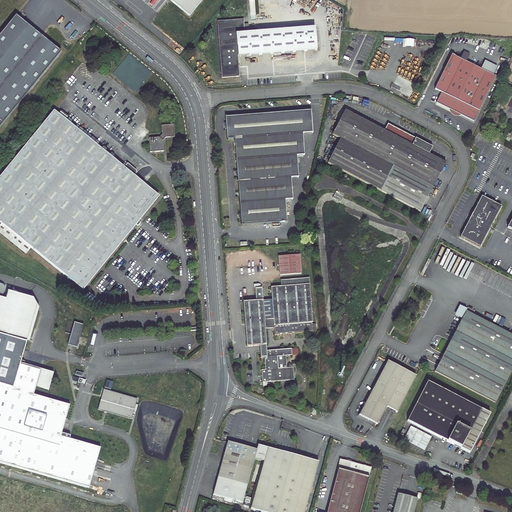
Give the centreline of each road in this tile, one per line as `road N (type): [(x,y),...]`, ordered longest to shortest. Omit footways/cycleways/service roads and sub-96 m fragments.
road 1 (unclassified): [(329,430),(460,180),(462,151),(450,135),(359,90),(192,100)]
road 2 (unclassified): [(192,100),(216,393)]
road 3 (unclassified): [(511,497),(329,430)]
road 4 (unclassified): [(87,0),(167,64),(192,100)]
road 5 (unclassified): [(216,393),(186,511)]
